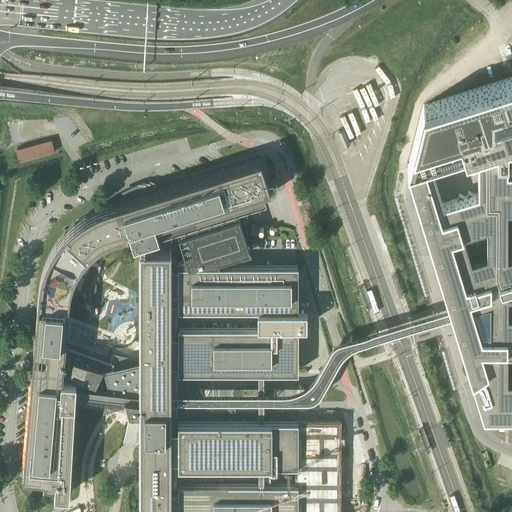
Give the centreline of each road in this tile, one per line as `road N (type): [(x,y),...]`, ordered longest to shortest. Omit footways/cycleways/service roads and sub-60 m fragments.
road 1 (motorway): [(0,37),(199,50),(259,41),(347,11)]
road 2 (motorway): [(284,0),(210,30),(0,12)]
